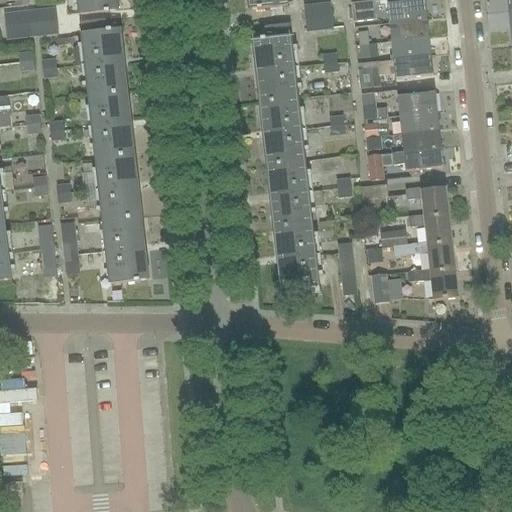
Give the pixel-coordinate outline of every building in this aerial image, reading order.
[(80,0),(81,3),(76,3),(76,6),(81,6),(82,17),(106,14),(106,15),(111,14),(111,13),(119,12),(119,11),(120,11),(119,9),(117,0),(80,0)] [(287,0),(250,0),(252,11),(289,7),(287,0)] [(355,23),(378,21),(376,2),(353,5),(355,23)] [(391,25),(428,21),(426,3),(427,3),(427,2),(389,6),(391,25)] [(332,5),(323,6),(324,18),(333,17),(332,5)] [(314,7),(315,19),(324,18),(323,6),(314,7)] [(305,8),(307,20),(315,19),(314,7),(305,8)] [(57,9),(47,10),(48,24),(59,22),(57,9)] [(36,12),(38,25),(48,24),(47,10),(36,12)] [(26,13),(28,26),(38,25),(36,12),(26,13)] [(16,14),(17,27),(28,26),(26,13),(16,14)] [(5,15),(7,28),(17,27),(16,14),(5,15)] [(334,30),(333,17),(324,18),(326,31),(334,30)] [(324,18),(315,19),(317,32),(326,31),(324,18)] [(308,33),(317,32),(315,19),(307,20),(308,33)] [(90,89),(128,85),(127,81),(128,81),(127,79),(123,45),(124,45),(123,42),(123,43),(122,34),(122,32),(122,30),(114,31),(114,30),(112,31),(111,21),(83,24),(86,46),(80,46),(81,50),(86,49),(90,84),(85,85),(85,88),(90,88),(90,89)] [(391,25),(393,43),(430,39),(429,22),(429,21),(428,21),(391,25)] [(60,36),(59,22),(48,24),(50,37),(60,36)] [(48,24),(38,25),(39,38),(50,37),(48,24)] [(38,25),(28,26),(29,39),(39,38),(38,25)] [(255,41),(261,95),(298,91),(291,25),(263,28),(264,40),(255,41)] [(28,26),(17,27),(19,40),(29,39),(28,26)] [(8,41),(19,40),(17,27),(7,28),(8,41)] [(370,46),(368,33),(359,34),(361,47),(370,46)] [(393,43),(395,61),(432,57),(431,41),(431,39),(430,39),(393,43)] [(363,60),(372,58),(370,46),(361,47),(363,60)] [(35,63),(33,54),(20,55),(21,65),(35,63)] [(339,73),(337,55),(325,57),(327,75),(339,73)] [(433,57),(432,57),(395,61),(397,81),(435,77),(435,75),(434,75),(432,58),(433,58),(433,57)] [(57,60),(44,61),(45,71),(58,69),(57,60)] [(23,74),(36,72),(35,63),(21,65),(23,74)] [(45,71),(46,80),(59,78),(58,69),(45,71)] [(381,69),(360,71),(362,89),(382,88),(381,69)] [(128,91),(128,85),(90,89),(92,108),(87,109),(88,112),(93,112),(96,147),(92,147),(92,151),(97,150),(98,154),(135,150),(134,143),(134,142),(130,108),(131,108),(130,105),(130,106),(129,97),(129,95),(128,92),(129,92),(129,91),(128,91)] [(298,91),(261,95),(269,161),(305,156),(298,91)] [(365,122),(378,120),(375,95),(362,96),(365,122)] [(400,99),(402,117),(439,113),(438,113),(437,96),(437,95),(400,99)] [(439,113),(402,117),(404,136),(441,132),(441,131),(440,131),(438,114),(439,114),(439,113)] [(41,116),(27,118),(28,127),(43,125),(41,116)] [(345,127),(344,118),(331,119),(332,128),(345,127)] [(64,122),(50,124),(52,133),(65,131),(64,122)] [(28,127),(29,136),(44,134),(43,125),(28,127)] [(380,138),(379,126),(365,127),(367,139),(380,138)] [(333,137),(346,136),(345,127),(332,128),(333,137)] [(52,133),(53,142),(67,141),(65,131),(52,133)] [(441,132),(404,136),(405,149),(393,150),(394,155),(443,150),(443,149),(442,150),(440,133),(441,133),(441,132)] [(383,138),(380,139),(380,138),(367,139),(368,153),(384,151),(383,138)] [(135,150),(98,154),(99,170),(95,171),(95,174),(100,174),(104,208),(99,208),(99,212),(104,211),(105,220),(142,216),(141,206),(141,204),(140,204),(137,171),(137,169),(136,160),(136,158),(135,158),(135,155),(136,155),(135,153),(135,150)] [(443,151),(443,150),(394,155),(395,166),(407,165),(408,173),(445,169),(445,168),(444,168),(442,151),(443,151)] [(305,156),(269,161),(276,226),(313,222),(305,156)] [(386,181),(384,156),(368,158),(371,182),(386,181)] [(0,172),(0,222),(6,222),(5,214),(10,214),(10,211),(4,211),(0,176),(6,176),(5,172),(0,173),(0,172)] [(47,178),(34,180),(36,189),(49,187),(47,178)] [(353,189),(351,180),(338,182),(339,191),(353,189)] [(73,194),(72,185),(58,187),(59,196),(73,194)] [(389,199),(388,186),(362,189),(365,212),(376,211),(375,201),(389,199)] [(36,189),(37,198),(50,197),(49,187),(36,189)] [(340,200),(354,198),(353,189),(339,191),(340,200)] [(422,200),(424,216),(426,221),(450,218),(447,189),(421,192),(421,189),(405,191),(406,202),(422,200)] [(60,205),(74,203),(73,194),(59,196),(60,205)] [(142,216),(105,220),(106,233),(102,234),(102,236),(107,236),(111,272),(106,272),(106,275),(111,275),(112,285),(136,282),(136,283),(142,282),(150,281),(150,278),(149,278),(148,269),(148,266),(144,234),(144,232),(143,222),(143,220),(142,220),(142,217),(143,217),(142,216)] [(426,221),(424,216),(408,218),(410,228),(426,227),(428,244),(429,248),(453,245),(450,218),(426,221)] [(7,235),(6,222),(0,222),(0,282),(13,281),(11,272),(17,271),(16,268),(11,269),(8,238),(13,238),(12,234),(7,235)] [(320,287),(313,222),(276,226),(283,292),(320,287)] [(77,238),(75,224),(62,226),(63,239),(77,238)] [(53,227),(39,229),(41,242),(55,241),(53,227)] [(383,249),(394,248),(409,246),(407,232),(381,235),(383,249)] [(77,238),(63,239),(65,253),(79,251),(77,238)] [(56,254),(55,241),(41,242),(43,256),(56,254)] [(428,244),(409,246),(394,248),(395,258),(429,254),(431,271),(432,275),(457,272),(453,245),(429,248),(428,244)] [(354,258),(353,245),(339,246),(340,259),(354,258)] [(79,251),(65,253),(67,266),(80,265),(79,251)] [(58,268),(56,254),(43,256),(44,269),(58,268)] [(340,259),(340,260),(342,272),(356,270),(354,258),(340,259)] [(68,280),(82,278),(80,265),(67,266),(68,280)] [(44,269),(46,283),(60,281),(58,268),(44,269)] [(356,270),(342,272),(343,285),(357,283),(356,270)] [(432,275),(431,271),(415,273),(416,283),(432,281),(435,303),(460,300),(457,272),(432,275)] [(373,277),(376,303),(391,302),(388,275),(373,277)] [(345,298),(359,296),(357,283),(343,285),(345,298)] [(24,495),(24,483),(5,485),(5,497),(24,495)]
